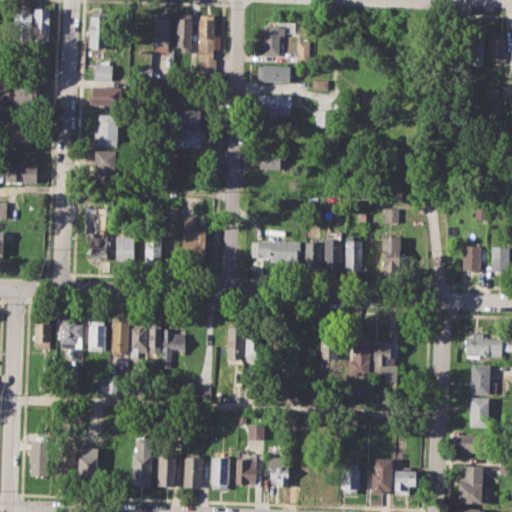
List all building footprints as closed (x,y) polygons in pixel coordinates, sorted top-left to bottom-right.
[(14,8),(31,8),(30,40),(13,39),(14,8)] [(34,8),(49,8),(48,41),(33,40),(34,8)] [(89,10),(110,10),(110,42),(106,42),(106,49),(93,48),(93,43),(88,42),(89,10)] [(154,12),(170,12),(170,47),(153,47),(154,12)] [(176,12),(193,13),(191,52),(181,52),(181,46),(175,46),(176,12)] [(198,13),(216,14),(215,36),(218,36),(217,47),(213,47),(213,57),(217,57),(216,78),(198,78),(199,58),(196,58),(198,13)] [(263,24),(285,25),(285,35),(279,35),(279,53),(263,53),(263,24)] [(467,30),(484,30),(483,64),(472,64),(473,56),(466,55),(467,30)] [(489,36),(495,36),(495,31),(506,31),(505,60),(489,59),(489,36)] [(296,39),(311,40),(310,63),(296,63),(296,39)] [(95,63),(113,63),(113,79),(94,79),(95,63)] [(256,65),(290,65),(290,81),(256,80),(256,65)] [(312,78),(327,78),(327,90),(312,90),(312,78)] [(14,83),(40,84),(39,101),(13,100),(14,83)] [(91,85),(122,86),(122,104),(91,104),(91,85)] [(257,93),(292,94),(292,115),(268,114),(268,108),(256,108),(257,93)] [(178,108),(206,109),(206,126),(177,125),(178,108)] [(315,109),(330,109),(330,125),(315,125),(315,109)] [(98,113),(118,114),(117,145),(93,144),(93,130),(98,130),(98,113)] [(11,123),(37,124),(36,141),(11,141),(11,123)] [(174,127),(203,128),(202,146),(174,145),(174,127)] [(93,149),(117,149),(117,177),(93,177),(93,149)] [(259,152),(279,152),(279,168),(258,168),(259,152)] [(6,161),(37,162),(36,181),(5,180),(6,161)] [(166,205),(178,206),(178,220),(166,219),(166,205)] [(86,206),(108,207),(106,257),(89,257),(90,233),(85,233),(86,206)] [(383,206),(399,206),(399,220),(383,220),(383,206)] [(183,212),(196,213),(195,229),(205,230),(204,261),(182,261),(183,212)] [(145,233),(163,234),(162,263),(144,263),(145,233)] [(115,234),(133,235),(133,259),(114,259),(115,234)] [(345,234),(353,234),(353,239),(361,239),(361,269),(345,269),(345,234)] [(383,235),(400,235),(400,269),(382,268),(383,235)] [(324,238),(342,238),(341,269),(324,269),(324,238)] [(253,240),(301,240),(301,254),(296,254),(296,262),(270,261),(270,257),(252,257),(253,240)] [(305,241),(321,241),(320,269),(305,269),(305,241)] [(462,244),(481,245),(480,262),(486,262),(485,272),(462,272),(462,244)] [(491,245),(510,245),(509,272),(491,271),(491,245)] [(34,318),(50,318),(49,348),(34,348),(34,318)] [(63,318),(75,318),(75,323),(83,323),(83,337),(76,336),(76,347),(59,347),(59,322),(63,322),(63,318)] [(92,319),(103,319),(103,323),(106,324),(106,349),(88,348),(89,323),(92,323),(92,319)] [(111,319),(128,319),(127,350),(110,350),(111,319)] [(131,322),(146,322),(146,351),(138,351),(138,358),(131,358),(131,322)] [(149,322),(148,353),(160,353),(161,323),(149,322)] [(227,324),(242,325),(242,364),(226,364),(227,324)] [(164,327),(163,366),(172,366),(173,348),(185,349),(186,332),(172,332),(172,328),(164,327)] [(246,330),(245,361),(260,362),(261,330),(246,330)] [(321,331),(339,332),(338,358),(320,357),(321,331)] [(345,372),(346,357),(352,357),(352,342),(357,342),(357,331),(369,331),(368,373),(345,372)] [(464,336),(471,336),(471,331),(483,331),(483,337),(502,337),(501,354),(463,353),(464,336)] [(372,341),(372,373),(386,373),(386,381),(399,381),(399,341),(372,341)] [(472,365),(489,365),(488,381),(498,381),(498,393),(471,392),(472,365)] [(97,375),(106,375),(105,392),(96,392),(97,375)] [(108,376),(108,392),(117,392),(118,377),(108,376)] [(194,385),(211,385),(210,399),(194,399),(194,385)] [(469,396),(489,397),(489,426),(469,426),(469,396)] [(248,423),(265,424),(265,439),(248,438),(248,423)] [(462,432),(487,433),(487,450),(461,450),(462,432)] [(132,439),(151,440),(150,484),(131,483),(132,439)] [(30,474),(31,440),(48,441),(47,475),(30,474)] [(79,446),(97,446),(96,477),(78,477),(79,446)] [(57,452),(74,453),(73,479),(56,479),(57,452)] [(294,452),(316,452),(316,476),(294,476),(294,452)] [(157,484),(157,453),(176,454),(175,485),(157,484)] [(268,454),(290,455),(290,486),(276,486),(276,480),(270,480),(270,466),(268,466),(268,454)] [(183,455),(202,456),(201,487),(181,486),(183,455)] [(209,455),(231,455),(230,483),(227,483),(227,488),(211,488),(211,483),(209,483),(209,455)] [(372,492),(373,456),(393,457),(392,489),(384,488),(384,492),(372,492)] [(238,457),(256,458),(255,484),(237,483),(238,457)] [(463,464),(481,465),(480,501),(459,500),(459,477),(463,477),(463,464)] [(341,466),(361,467),(360,488),(356,488),(356,492),(343,492),(343,488),(340,488),(341,466)] [(396,468),(395,494),(410,494),(411,485),(417,485),(417,469),(396,468)]
